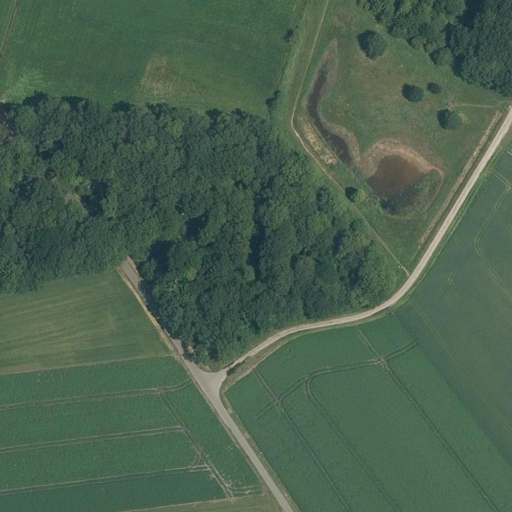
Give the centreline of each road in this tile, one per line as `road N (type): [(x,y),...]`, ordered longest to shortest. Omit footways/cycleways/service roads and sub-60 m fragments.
road 1 (unclassified): [(205,387),(278,336),(390,300),(511,112)]
road 2 (unclassified): [(205,387),(95,228),(0,120)]
road 3 (unclassified): [(288,511),(205,387)]
